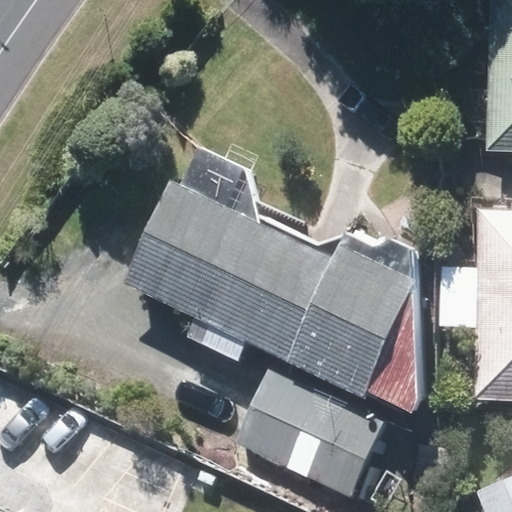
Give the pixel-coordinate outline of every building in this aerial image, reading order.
[(511,0),(483,0),(483,154),(511,154),(511,0)] [(116,276),(400,411),(411,388),(401,292),(260,224),(243,175),(190,150),(175,183),(163,178),(116,276)] [(511,401),(511,209),(469,210),(472,402),(511,401)] [(381,422),(266,368),(230,445),(345,499),(381,422)] [(511,511),(511,471),(473,487),(482,511),(511,511)]
